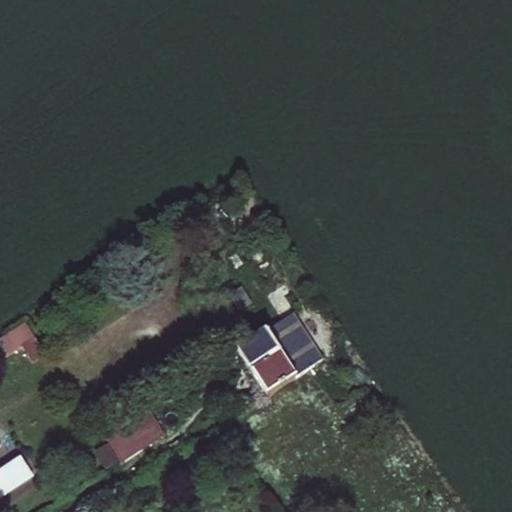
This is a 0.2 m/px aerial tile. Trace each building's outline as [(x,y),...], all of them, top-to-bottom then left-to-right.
[(290,317),(262,336),(292,381),(307,371),(319,363),(290,317)] [(0,363),(19,352),(30,368),(44,359),(23,326),(0,340),(0,363)] [(262,336),(234,354),(258,392),(263,399),(292,381),(262,336)] [(141,415),(97,444),(113,471),(116,475),(160,445),(141,415)] [(0,502),(31,482),(18,463),(0,472),(0,502)]
